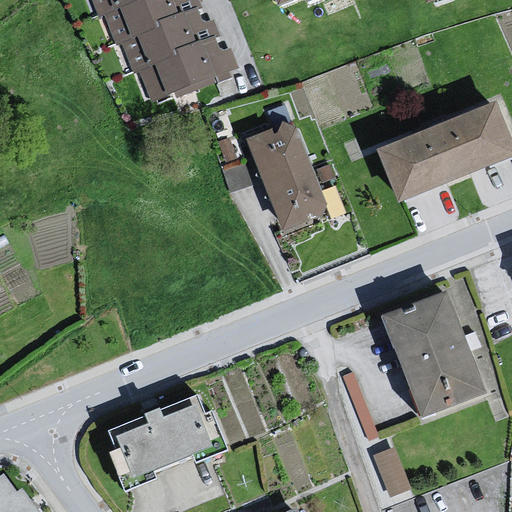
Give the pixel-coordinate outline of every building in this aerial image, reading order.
[(91,0),(99,16),(104,14),(136,0),(91,0)] [(136,0),(104,14),(116,45),(122,43),(197,10),(203,7),(199,0),(136,0)] [(281,0),(287,13),(323,0),(281,0)] [(201,18),(197,10),(122,43),(134,73),(139,71),(215,38),(221,35),(213,19),(205,21),(201,18)] [(218,46),(215,38),(139,71),(151,103),(174,92),(176,98),(216,82),(213,78),(240,67),(231,48),(224,49),(218,46)] [(511,136),(500,108),(380,155),(404,209),(511,166),(511,136)] [(298,130),(249,147),(286,237),(324,220),(327,211),(298,130)] [(452,301),(388,325),(426,424),(494,403),(452,301)] [(155,431),(117,443),(123,453),(111,458),(126,496),(159,486),(156,478),(195,463),(196,468),(231,455),(215,418),(207,421),(202,401),(188,404),(191,415),(168,423),(164,416),(151,421),(155,431)] [(393,495),(413,487),(396,443),(375,452),(393,495)] [(2,474),(0,475),(0,511),(38,511),(22,488),(16,493),(2,474)]
